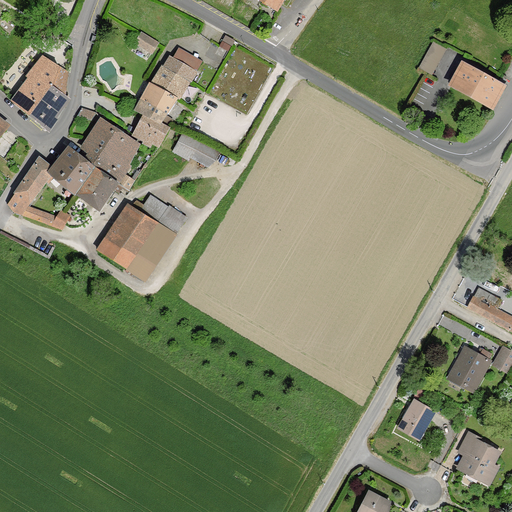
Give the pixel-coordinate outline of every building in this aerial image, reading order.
[(260,0),(277,10),(283,0),(260,0)] [(135,41),(153,52),(160,40),(141,29),(135,41)] [(420,64),(433,72),(448,46),(434,39),(420,64)] [(203,61),(179,48),(173,57),(197,71),(203,61)] [(12,100),(48,130),(69,99),(64,97),(67,72),(43,56),(27,76),(29,78),(12,100)] [(173,57),(170,56),(164,66),(190,82),(192,82),(198,72),(197,71),(173,57)] [(180,100),(190,82),(164,66),(162,65),(152,83),(177,98),(180,100)] [(463,65),(451,87),(492,110),(504,88),(463,65)] [(162,124),(177,98),(152,83),(151,83),(136,110),(145,115),(162,124)] [(162,124),(145,115),(134,136),(159,146),(168,127),(162,124)] [(0,136),(9,125),(0,117),(0,136)] [(139,144),(99,119),(85,140),(81,146),(90,153),(85,160),(96,169),(119,184),(119,183),(125,175),(131,167),(129,165),(139,144)] [(216,151),(183,134),(174,151),(188,159),(190,156),(209,166),(216,151)] [(76,195),(96,169),(85,160),(69,148),(53,168),(49,174),(52,176),(76,195)] [(49,174),(53,168),(40,159),(9,204),(14,211),(62,229),(70,216),(61,211),(58,217),(28,207),(52,176),(49,174)] [(99,212),(119,184),(96,169),(76,195),(81,198),(99,212)] [(134,181),(125,175),(119,183),(129,189),(134,181)] [(128,205),(99,251),(146,281),(187,218),(169,207),(169,208),(151,196),(144,206),(137,201),(132,208),(128,205)] [(511,318),(497,310),(502,301),(479,289),(469,308),(511,330),(511,318)] [(509,374),(511,369),(511,352),(503,348),(493,365),(509,374)] [(472,392),(491,358),(479,352),(477,356),(480,358),(478,361),(465,354),(451,380),(472,392)] [(419,441),(433,416),(415,406),(401,431),(419,441)] [(481,440),(469,434),(459,453),(465,456),(458,470),(490,486),(499,469),(494,467),(501,454),(479,443),(481,440)] [(386,511),(389,506),(370,496),(361,511),(386,511)]
